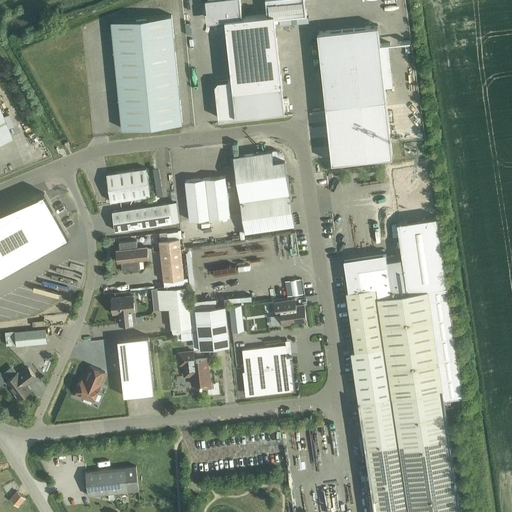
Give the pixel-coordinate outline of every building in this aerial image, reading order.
[(240,0),(205,0),(207,12),(208,11),(209,17),(211,19),(217,19),(217,20),(225,19),(226,29),(232,79),(218,81),(215,84),(218,117),(236,115),(285,110),(282,85),(275,18),(306,14),(304,0),(265,0),(267,14),(242,17),(240,0)] [(396,0),(378,0),(379,14),(396,14),(396,0)] [(172,15),(112,21),(122,129),(182,122),(172,15)] [(378,25),(317,32),(332,162),(392,155),(378,25)] [(0,141),(12,137),(0,108),(0,141)] [(27,141),(30,153),(47,149),(41,125),(28,129),(30,140),(27,141)] [(275,151),(273,151),(272,150),(234,155),(245,232),(294,224),(285,158),(283,159),(281,156),(278,153),(276,152),(275,151)] [(333,233),(333,237),(333,240),(334,243),(338,245),(341,244),(342,244),(349,290),(346,290),(355,350),(350,350),(374,511),(460,511),(444,398),(467,397),(443,261),(426,163),(388,168),(393,201),(338,209),(337,212),(336,213),(337,216),(340,233),(333,233)] [(106,173),(111,201),(150,195),(146,167),(106,173)] [(185,180),(190,220),(230,215),(225,175),(185,180)] [(0,273),(68,236),(44,193),(33,199),(0,217),(0,273)] [(170,202),(113,210),(115,230),(173,222),(170,202)] [(159,240),(164,280),(184,278),(179,238),(159,240)] [(147,247),(137,248),(136,240),(119,242),(120,250),(116,250),(117,258),(121,257),(122,271),(139,270),(138,259),(148,258),(147,247)] [(167,288),(157,289),(159,309),(169,308),(172,328),(172,331),(172,334),(198,331),(195,308),(190,309),(187,286),(167,288)] [(119,324),(133,322),(132,311),(135,311),(133,295),(111,297),(113,313),(118,313),(119,324)] [(304,304),(296,306),(295,299),(275,301),(277,314),(281,314),(283,324),(306,320),(304,304)] [(229,305),(232,330),(244,329),(241,304),(229,305)] [(225,305),(195,308),(198,331),(200,348),(230,345),(225,305)] [(15,331),(16,345),(47,342),(45,328),(15,331)] [(124,395),(155,392),(148,335),(118,339),(124,395)] [(292,354),(288,354),(286,344),(242,349),(247,393),(291,388),(288,355),(292,355),(292,354)] [(207,358),(194,359),(193,351),(179,352),(180,364),(183,363),(185,375),(191,375),(193,384),(200,383),(201,386),(202,388),(211,387),(209,372),(208,372),(207,358)] [(100,386),(99,385),(105,371),(93,366),(87,380),(82,378),(75,394),(83,398),(84,396),(94,400),(100,386)] [(26,384),(36,377),(28,368),(19,375),(17,373),(6,381),(20,398),(30,390),(26,384)] [(305,429),(318,428),(318,423),(304,424),(304,425),(291,427),(291,436),(305,434),(305,429)] [(109,499),(115,498),(115,492),(139,489),(136,465),(86,471),(88,495),(108,493),(109,499)] [(11,500),(19,507),(26,498),(17,492),(11,500)]
